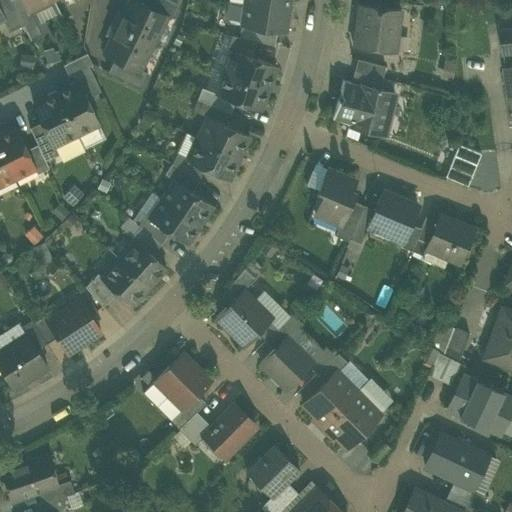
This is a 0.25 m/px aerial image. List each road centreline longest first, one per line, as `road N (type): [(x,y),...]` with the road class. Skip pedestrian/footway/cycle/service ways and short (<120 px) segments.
road 1 (residential): [(179,316),(376,504)]
road 2 (residential): [(297,135),(506,217)]
road 3 (residential): [(297,135),(179,316)]
road 4 (residential): [(179,316),(0,434)]
road 5 (residential): [(315,0),(297,135)]
